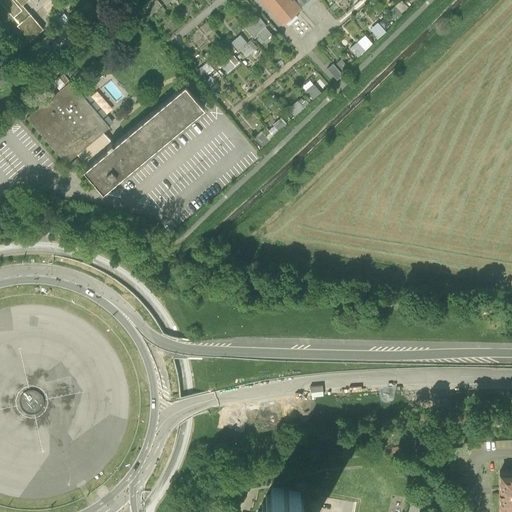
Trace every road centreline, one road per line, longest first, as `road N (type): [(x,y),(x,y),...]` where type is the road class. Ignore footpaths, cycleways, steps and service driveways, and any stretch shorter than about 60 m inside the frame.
road 1 (motorway): [(511,353),(192,349),(154,337),(114,297),(85,287)]
road 2 (motorway): [(154,436),(184,407),(252,390),(378,378),(511,378)]
road 3 (primary): [(154,436),(145,355),(85,287)]
